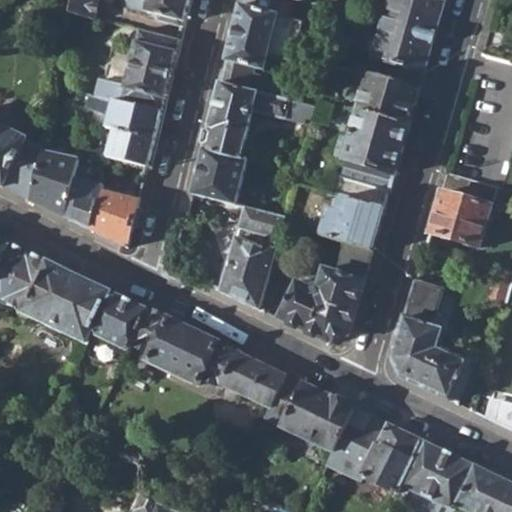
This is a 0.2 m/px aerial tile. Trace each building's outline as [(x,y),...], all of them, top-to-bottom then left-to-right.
[(74,0),(74,2),(72,14),(94,18),(98,0),(74,0)] [(183,27),(190,0),(126,0),(131,8),(157,15),(156,20),(183,27)] [(240,0),(219,84),(258,93),(261,79),(258,73),(254,73),(255,68),(264,70),(268,55),(288,60),(296,54),(304,22),(270,14),(272,0),(240,0)] [(388,62),(383,79),(419,88),(445,0),(389,0),(374,59),(388,62)] [(124,102),(162,112),(177,53),(181,39),(140,29),(126,85),(100,78),(96,95),(113,99),(124,102)] [(367,74),(358,112),(409,125),(419,88),(383,79),(367,74)] [(219,84),(203,149),(242,158),(254,111),(286,118),(289,112),(315,117),(318,106),(258,93),(219,84)] [(105,127),(114,129),(155,138),(162,112),(124,102),(113,99),(105,127)] [(333,196),(342,199),(385,209),(409,125),(358,112),(349,143),(345,142),(341,155),(344,156),(343,160),(346,161),(333,196)] [(0,186),(33,202),(43,153),(44,149),(26,141),(27,138),(0,125),(0,186)] [(148,166),(155,138),(114,129),(108,156),(148,166)] [(247,160),(242,158),(203,149),(192,194),(236,205),(247,160)] [(33,202),(65,217),(73,178),(77,160),(43,153),(33,202)] [(511,154),(503,188),(511,190),(511,154)] [(430,234),(482,247),(499,187),(446,174),(430,234)] [(65,217),(90,229),(102,191),(102,188),(102,186),(73,178),(65,217)] [(102,191),(90,229),(126,247),(139,199),(102,191)] [(322,236),(345,243),(373,250),(385,209),(342,199),(336,217),(328,215),(322,236)] [(247,208),(225,294),(261,311),(286,218),(247,208)] [(0,265),(10,244),(0,239),(0,265)] [(345,243),(341,258),(368,266),(373,250),(345,243)] [(0,303),(87,345),(92,335),(112,292),(10,244),(0,265),(0,303)] [(349,333),(368,266),(341,258),(336,274),(327,271),(321,287),(312,291),(298,284),(281,320),(329,343),(349,333)] [(489,297),(507,303),(511,284),(511,271),(496,267),(489,297)] [(401,377),(452,401),(469,363),(442,348),(447,329),(434,325),(443,289),(416,281),(393,359),(401,377)] [(92,335),(128,353),(131,345),(148,309),(112,292),(92,335)] [(227,389),(269,410),(273,402),(286,376),(148,309),(131,345),(150,353),(146,363),(203,391),(206,385),(224,393),(227,389)] [(281,425),(333,451),(355,407),(286,376),(273,402),(289,409),(281,425)] [(511,403),(492,399),(484,416),(511,429),(511,403)] [(362,477),(399,494),(402,487),(425,441),(355,407),(333,451),(327,464),(360,480),(362,477)] [(425,441),(402,487),(453,511),(456,503),(476,465),(425,441)] [(456,503),(473,511),(511,511),(511,482),(476,465),(456,503)] [(420,511),(452,511),(453,511),(402,487),(399,494),(396,500),(420,511)] [(176,511),(157,502),(138,493),(131,509),(129,511),(176,511)]
